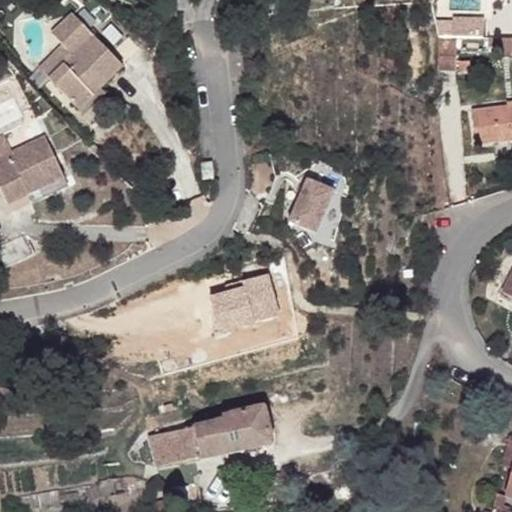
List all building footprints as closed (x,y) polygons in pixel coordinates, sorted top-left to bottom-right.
[(486,34),(485,18),(441,20),(442,37),(486,34)] [(42,83),(71,114),(94,92),(117,72),(87,41),(66,20),(47,39),(58,51),(34,73),(42,83)] [(94,92),(71,114),(76,120),(99,98),(94,92)] [(511,108),(472,114),(475,146),(511,141),(511,108)] [(0,151),(0,198),(1,201),(22,191),(58,174),(40,133),(11,147),(14,153),(5,157),(2,151),(0,151)] [(208,184),(208,166),(197,166),(199,186),(208,184)] [(324,198),(297,184),(278,226),(305,240),(324,198)] [(27,203),(22,191),(1,201),(5,212),(27,203)] [(511,275),(503,294),(511,298),(511,275)] [(220,329),(277,315),(268,276),(225,286),(226,291),(212,295),(220,329)] [(320,380),(275,389),(278,402),(322,394),(320,380)] [(221,423),(160,435),(151,436),(158,470),(273,445),(265,408),(220,417),(221,423)] [(503,468),(511,469),(511,438),(503,468)] [(137,477),(102,484),(105,499),(130,495),(128,487),(138,485),(137,477)] [(58,492),(33,496),(35,509),(60,503),(58,492)] [(507,500),(498,497),(493,511),(509,511),(511,509),(504,508),(507,500)]
